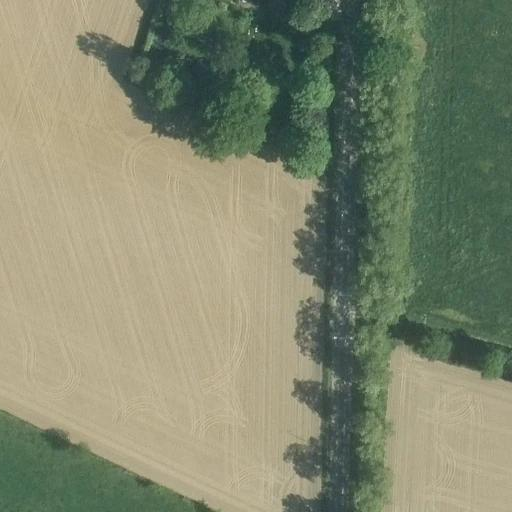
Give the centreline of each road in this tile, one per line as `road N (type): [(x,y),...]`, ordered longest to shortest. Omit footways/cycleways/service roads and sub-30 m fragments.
road 1 (unclassified): [(340,511),(353,0)]
road 2 (track): [(511,359),(344,311)]
